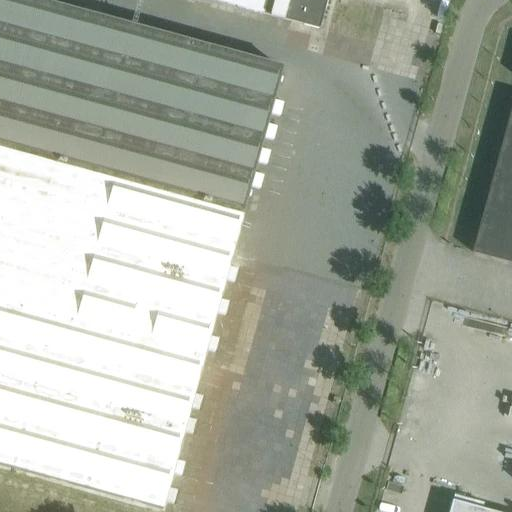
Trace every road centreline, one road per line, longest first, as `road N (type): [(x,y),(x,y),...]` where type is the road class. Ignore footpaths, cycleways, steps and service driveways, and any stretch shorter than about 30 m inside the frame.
road 1 (unclassified): [(487,0),(469,40),(340,511)]
road 2 (unknown): [(164,0),(378,83)]
road 3 (unknown): [(262,511),(319,312)]
